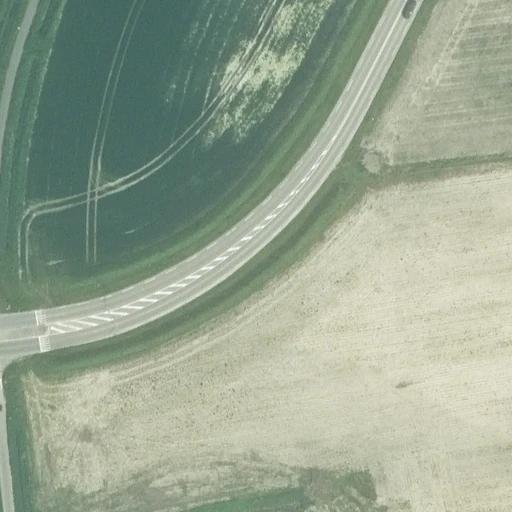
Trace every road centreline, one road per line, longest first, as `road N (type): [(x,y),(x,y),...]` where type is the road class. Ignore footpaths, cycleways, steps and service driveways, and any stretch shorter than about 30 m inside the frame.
road 1 (tertiary): [(188,281),(234,249),(330,148),(406,0)]
road 2 (tertiary): [(0,351),(82,338),(136,317),(188,281)]
road 3 (tertiary): [(188,281),(79,313),(0,324)]
